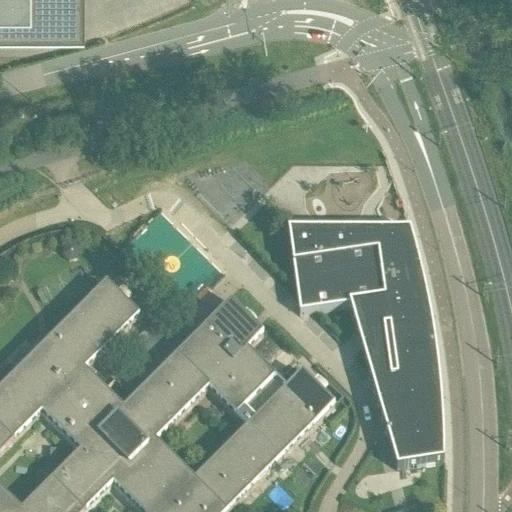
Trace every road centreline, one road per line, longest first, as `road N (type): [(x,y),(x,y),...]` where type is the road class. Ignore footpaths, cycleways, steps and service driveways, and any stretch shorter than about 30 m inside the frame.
road 1 (unclassified): [(96,68),(140,68),(263,37),(316,36),(359,55),(430,170)]
road 2 (unclassified): [(430,170),(473,336),(482,511)]
road 3 (unclassified): [(261,10),(45,74)]
road 4 (unclassified): [(96,68),(252,26)]
road 5 (unclassified): [(252,26),(309,22),(391,53)]
road 6 (unclassified): [(430,170),(422,126),(391,53)]
